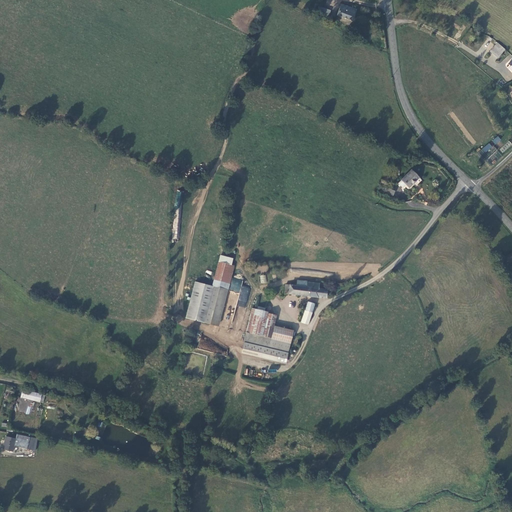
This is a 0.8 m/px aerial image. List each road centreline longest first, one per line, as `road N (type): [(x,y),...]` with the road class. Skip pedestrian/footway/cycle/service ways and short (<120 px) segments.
road 1 (secondary): [(387,0),(408,112),(467,182)]
road 2 (unclassified): [(325,302),(383,273),(467,182)]
